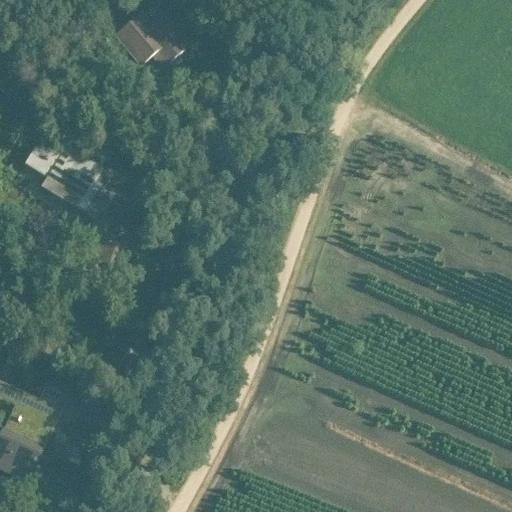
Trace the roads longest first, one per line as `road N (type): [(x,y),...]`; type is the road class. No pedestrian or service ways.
road 1 (track): [(180,511),(210,462),(369,83),(439,0)]
road 2 (track): [(369,83),(257,0)]
